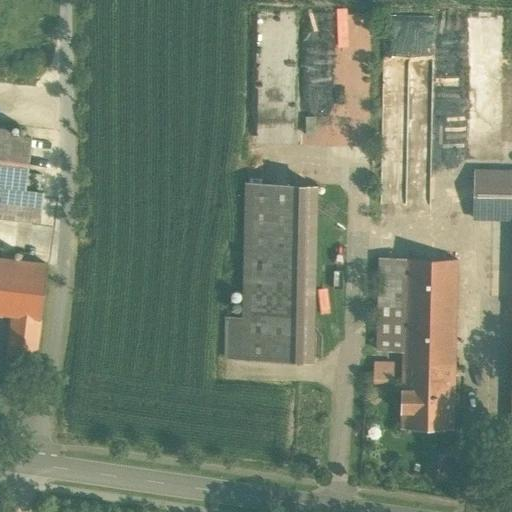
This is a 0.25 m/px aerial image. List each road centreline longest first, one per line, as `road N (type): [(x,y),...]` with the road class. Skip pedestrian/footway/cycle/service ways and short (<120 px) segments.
road 1 (unclassified): [(38,467),(67,263),(69,0)]
road 2 (secondary): [(347,511),(38,467)]
